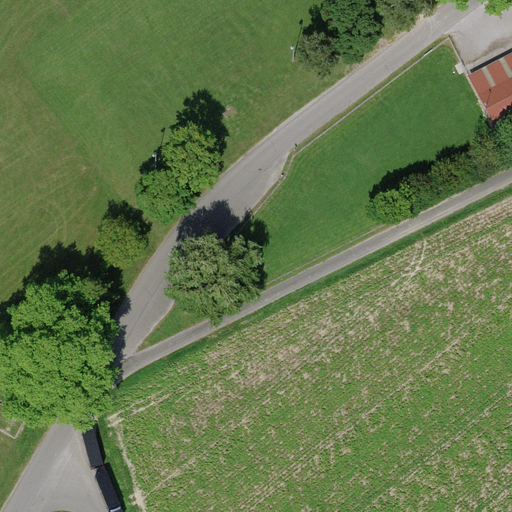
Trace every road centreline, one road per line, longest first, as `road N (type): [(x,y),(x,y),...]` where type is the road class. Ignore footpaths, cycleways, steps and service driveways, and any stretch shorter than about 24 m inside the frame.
road 1 (unclassified): [(76,407),(158,279),(262,153),(461,0)]
road 2 (track): [(76,407),(163,350),(511,175)]
road 3 (unclassified): [(17,511),(76,407)]
